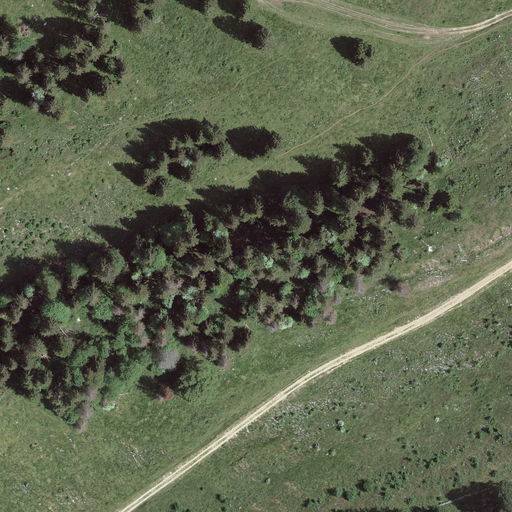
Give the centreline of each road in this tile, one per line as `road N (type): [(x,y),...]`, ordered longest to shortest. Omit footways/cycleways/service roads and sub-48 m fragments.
road 1 (track): [(511,265),(320,369),(126,511)]
road 2 (track): [(301,0),(435,32),(511,12)]
